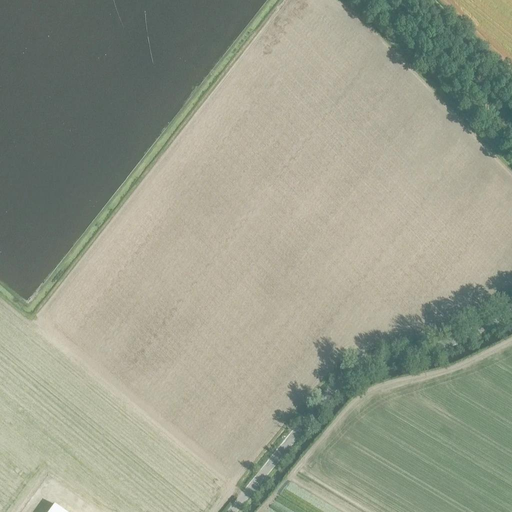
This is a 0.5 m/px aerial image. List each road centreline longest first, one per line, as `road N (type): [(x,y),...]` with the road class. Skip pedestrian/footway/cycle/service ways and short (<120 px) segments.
road 1 (residential): [(233,511),(329,392),(363,367),(453,341),(511,306)]
road 2 (track): [(379,0),(511,129)]
